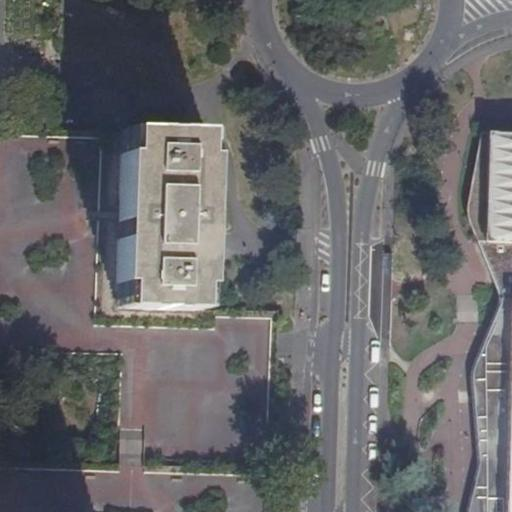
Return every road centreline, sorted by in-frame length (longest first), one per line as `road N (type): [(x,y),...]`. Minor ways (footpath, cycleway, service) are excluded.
road 1 (residential): [(359,346),(364,205),(380,143),(415,74)]
road 2 (residential): [(299,77),(336,203),(333,344)]
road 3 (residential): [(333,344),(326,511)]
road 4 (residential): [(354,511),(359,346)]
road 5 (residential): [(299,77),(357,95),(415,74)]
